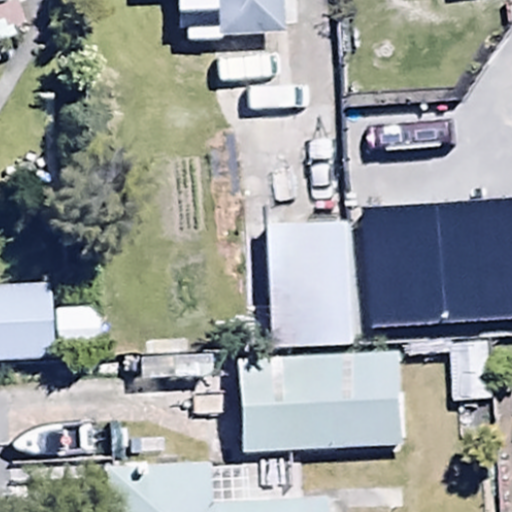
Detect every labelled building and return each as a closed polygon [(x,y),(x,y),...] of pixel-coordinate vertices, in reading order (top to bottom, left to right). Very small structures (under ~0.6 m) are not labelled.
[(180,0),(182,39),(282,36),(282,32),(293,32),(291,3),(317,2),(317,0),(180,0)] [(434,72),(474,71),(477,185),(511,184),(511,65),(503,66),(502,5),(433,6),(434,72)] [(237,83),(238,119),(315,119),(315,83),(237,83)] [(252,128),(253,158),(319,156),(318,126),(252,128)] [(258,349),(353,348),(351,229),(277,230),(276,195),(244,196),(245,243),(257,243),(258,349)] [(0,290),(0,366),(44,365),(42,290),(0,290)] [(50,313),(53,359),(94,358),(93,312),(50,313)] [(233,361),(239,457),(401,451),(398,354),(233,361)] [(332,511),(332,502),(203,507),(201,465),(95,470),(97,511),(332,511)]
